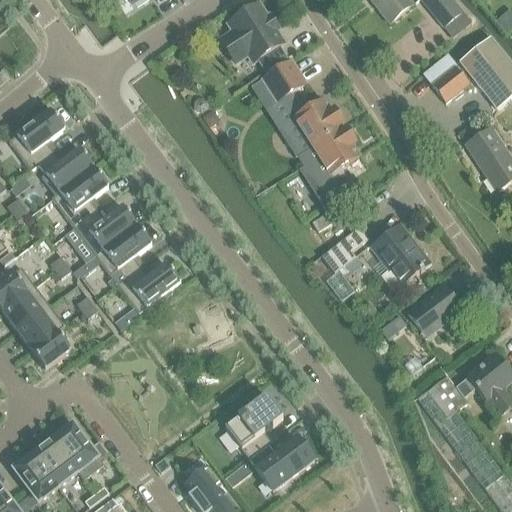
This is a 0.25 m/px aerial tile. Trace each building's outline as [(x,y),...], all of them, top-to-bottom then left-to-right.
[(412,9),(404,0),(369,0),(390,26),(412,9)] [(450,0),(422,0),(420,2),(440,27),(443,31),(463,15),(450,0)] [(283,47),(275,34),(278,33),(269,19),(266,21),(258,9),(230,27),(235,35),(228,40),(242,61),(249,57),(254,65),(258,63),(266,75),(287,61),(279,49),(283,47)] [(511,100),(511,67),(490,41),(459,66),(496,113),(511,100)] [(342,133),(339,130),(342,124),(337,115),(331,116),(324,104),(305,116),(302,112),(298,115),(288,99),(306,87),(292,65),(263,84),(277,106),(282,103),(295,124),(287,129),(286,133),(302,157),(312,151),(342,133)] [(446,107),(469,88),(456,71),(432,90),(446,107)] [(3,75),(0,76),(0,90),(9,83),(3,75)] [(47,147),(65,134),(51,115),(41,122),(39,120),(25,130),(27,133),(9,146),(31,175),(39,170),(38,169),(54,157),(47,147)] [(219,124),(213,115),(204,121),(210,130),(219,124)] [(511,185),(511,161),(492,132),(465,149),(496,196),(511,185)] [(340,172),(359,160),(357,157),(352,149),(355,144),(349,135),(343,135),(342,133),(311,152),(302,158),(297,161),(303,170),(299,173),(323,212),(344,199),(334,183),(343,176),(340,172)] [(56,201),(94,172),(79,153),(62,166),(54,157),(38,169),(39,170),(46,179),(42,181),(56,200),(56,201)] [(108,191),(94,172),(56,201),(56,200),(52,203),(74,232),(97,214),(90,205),(108,191)] [(23,211),(18,203),(7,211),(12,218),(23,211)] [(18,226),(28,218),(23,211),(12,218),(18,226)] [(95,261),(96,261),(137,230),(123,211),(105,224),(97,214),(74,232),(95,261)] [(318,235),(336,224),(330,215),(312,226),(318,235)] [(141,272),(134,262),(152,249),(137,230),(96,261),(110,280),(118,274),(124,283),(125,284),(141,272)] [(429,267),(417,251),(415,252),(398,230),(371,251),(389,274),(382,279),(391,292),(400,285),(402,287),(419,274),(420,276),(424,273),(423,272),(429,267)] [(351,256),(366,244),(367,244),(358,232),(322,260),(336,278),(355,261),(351,256)] [(66,268),(61,261),(50,269),(56,276),(66,268)] [(61,283),(72,275),(66,268),(56,276),(61,283)] [(171,295),(181,287),(166,268),(148,282),(141,272),(125,284),(124,283),(117,289),(139,318),(157,305),(159,308),(173,297),(171,295)] [(30,284),(21,272),(13,278),(0,287),(0,313),(2,316),(36,291),(30,284)] [(461,313),(443,290),(408,318),(415,327),(422,321),(434,335),(461,313)] [(17,335),(50,310),(36,291),(2,316),(17,335)] [(93,308),(87,301),(77,309),(82,316),(93,308)] [(88,323),(98,315),(93,308),(82,316),(88,323)] [(57,335),(57,336),(65,330),(50,310),(17,335),(31,355),(57,335)] [(71,354),(57,336),(57,335),(31,355),(46,374),(71,354)] [(511,511),(511,489),(456,415),(467,407),(464,402),(475,393),(487,407),(488,406),(499,421),(511,410),(511,402),(503,392),(511,384),(511,379),(495,359),(467,382),(455,392),(447,381),(416,404),(496,511),(511,511)] [(264,437),(283,423),(266,400),(225,431),(249,463),(269,449),(271,447),(264,437)] [(96,457),(73,427),(53,442),(79,477),(85,485),(106,470),(105,469),(96,457)] [(79,477),(53,442),(32,457),(59,493),(79,477)] [(273,496),(314,464),(297,442),(276,458),(269,449),(249,463),(249,464),(256,473),(273,496)] [(59,493),(32,457),(12,473),(39,508),(59,493)] [(164,462),(157,468),(155,469),(161,477),(163,476),(170,470),(164,462)] [(196,511),(239,511),(228,496),(221,501),(213,490),(219,485),(208,469),(182,489),(190,499),(188,501),(196,511)] [(250,478),(244,469),(224,483),(229,492),(250,478)] [(17,511),(0,488),(0,511),(17,511)] [(99,505),(109,498),(104,491),(95,498),(99,505)] [(90,511),(99,505),(95,498),(85,505),(90,511)] [(113,511),(117,509),(112,502),(103,509),(104,511),(113,511)]
